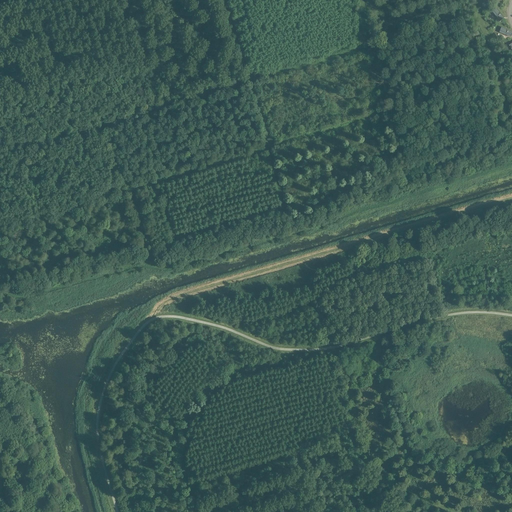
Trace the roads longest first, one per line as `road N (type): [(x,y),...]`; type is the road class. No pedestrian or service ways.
road 1 (track): [(0,146),(32,144),(249,81),(225,0)]
road 2 (track): [(133,185),(103,193),(0,178)]
